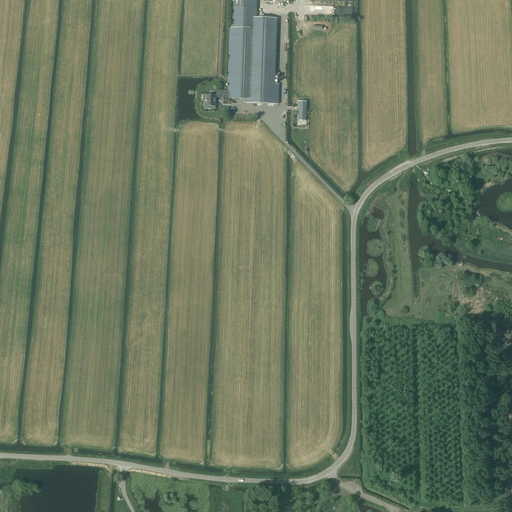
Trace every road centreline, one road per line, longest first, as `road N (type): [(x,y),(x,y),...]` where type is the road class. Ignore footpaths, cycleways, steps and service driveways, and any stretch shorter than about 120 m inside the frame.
road 1 (unclassified): [(408,165),(373,186),(354,214),(353,435),(328,471)]
road 2 (unclassified): [(328,471),(305,481),(219,479),(0,455)]
